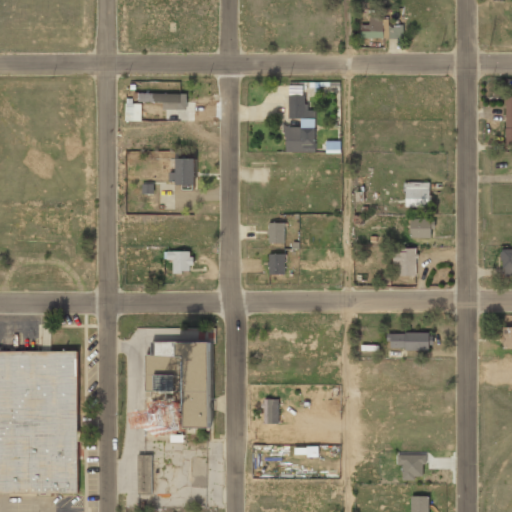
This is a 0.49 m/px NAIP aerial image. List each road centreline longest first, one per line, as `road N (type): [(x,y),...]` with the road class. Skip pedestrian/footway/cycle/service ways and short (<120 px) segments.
road 1 (residential): [(111,511),(105,0)]
road 2 (residential): [(233,511),(228,0)]
road 3 (residential): [(464,511),(467,0)]
road 4 (residential): [(511,64),(0,66)]
road 5 (residential): [(511,301),(0,303)]
